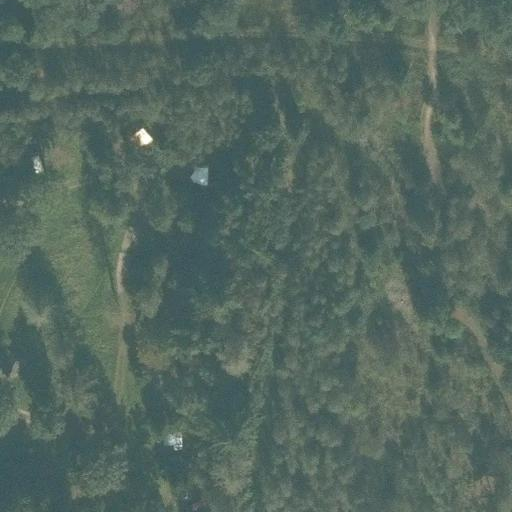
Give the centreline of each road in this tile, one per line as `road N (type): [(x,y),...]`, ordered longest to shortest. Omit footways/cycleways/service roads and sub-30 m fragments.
road 1 (track): [(429,46),(315,36),(0,47)]
road 2 (track): [(429,46),(432,103),(423,132),(437,181),(423,264),(511,400)]
